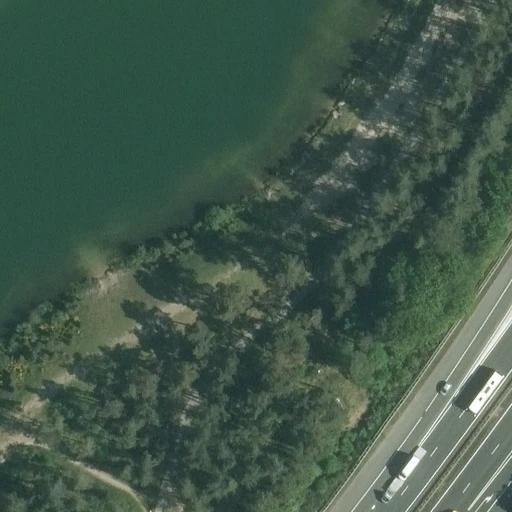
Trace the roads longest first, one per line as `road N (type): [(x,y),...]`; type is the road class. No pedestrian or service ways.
road 1 (motorway): [(511,299),(394,504)]
road 2 (motorway): [(511,339),(394,504)]
